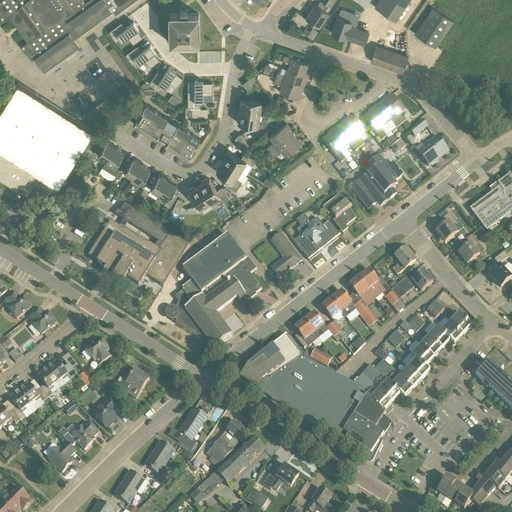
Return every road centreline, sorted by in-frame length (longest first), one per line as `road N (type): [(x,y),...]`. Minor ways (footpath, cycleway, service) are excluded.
road 1 (unclassified): [(204,379),(401,222)]
road 2 (residential): [(234,67),(221,136),(198,172),(180,176),(122,141)]
road 3 (unclassified): [(368,487),(204,379)]
road 4 (unclassified): [(60,511),(204,379)]
road 5 (residential): [(390,78),(315,127),(307,103),(325,55)]
road 6 (residential): [(493,326),(401,222)]
road 7 (unclassified): [(204,379),(97,311)]
road 8 (residential): [(0,389),(97,311)]
road 9 (residential): [(476,162),(424,97),(390,78)]
